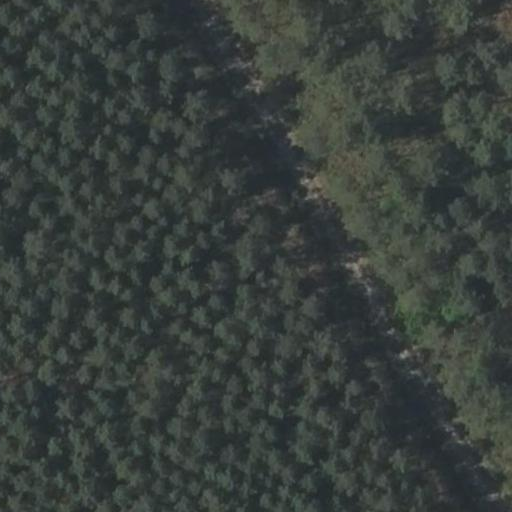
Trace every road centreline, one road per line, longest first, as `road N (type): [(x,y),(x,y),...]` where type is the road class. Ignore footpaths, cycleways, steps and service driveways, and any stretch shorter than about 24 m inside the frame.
road 1 (track): [(511,487),(228,0)]
road 2 (track): [(511,217),(384,0)]
